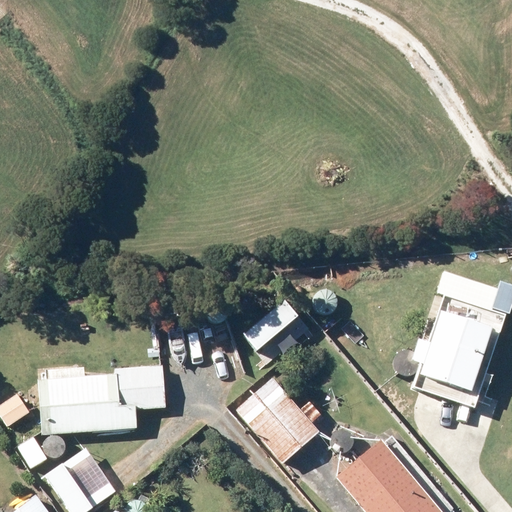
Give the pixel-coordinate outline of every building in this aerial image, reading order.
[(441,317),(418,387),(479,408),(505,330),(447,311),(445,318),(441,317)] [(132,343),(133,324),(102,323),(101,342),(132,343)] [(118,369),(119,375),(90,377),(89,369),(50,372),(50,379),(41,379),(45,436),(141,429),(140,410),(170,408),(167,365),(118,369)] [(0,399),(15,389),(6,376),(0,380),(0,399)] [(277,379),(240,411),(286,464),(323,432),(315,423),(324,415),(313,402),(304,410),(277,379)] [(21,394),(0,408),(0,411),(11,428),(33,413),(21,394)] [(444,511),(387,440),(341,478),(368,511),(444,511)] [(51,511),(39,496),(16,511),(51,511)]
